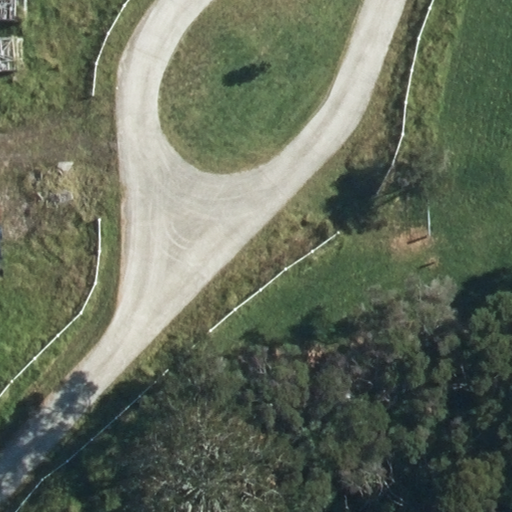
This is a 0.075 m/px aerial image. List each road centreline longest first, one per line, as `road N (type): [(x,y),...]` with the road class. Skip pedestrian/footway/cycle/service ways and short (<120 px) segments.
road 1 (residential): [(377,0),(333,125),(292,186),(174,201)]
road 2 (residential): [(0,441),(174,201)]
road 3 (residential): [(174,201),(149,155),(145,108),(154,33),(180,0)]
